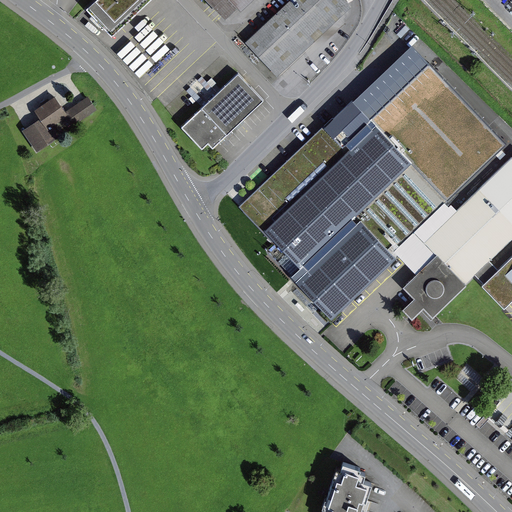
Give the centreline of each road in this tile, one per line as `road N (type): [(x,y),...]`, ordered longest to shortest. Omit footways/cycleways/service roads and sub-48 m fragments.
road 1 (primary): [(193,206),(235,270),(301,340),(495,511)]
road 2 (primary): [(21,0),(92,57),(130,102),(193,206)]
road 3 (track): [(0,350),(87,408),(108,439),(132,511)]
road 4 (unclassified): [(297,113),(188,0)]
road 5 (residential): [(297,113),(387,0)]
road 6 (residential): [(193,206),(297,113)]
